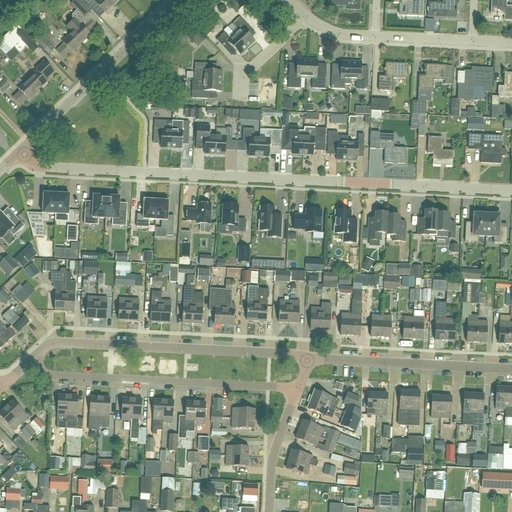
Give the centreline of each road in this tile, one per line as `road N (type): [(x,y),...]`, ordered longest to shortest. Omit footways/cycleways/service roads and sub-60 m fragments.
road 1 (residential): [(511,190),(38,167),(19,153)]
road 2 (residential): [(29,362),(57,343),(310,359)]
road 3 (residential): [(298,388),(48,376),(29,362)]
road 4 (unclassified): [(28,144),(177,0)]
road 5 (residential): [(310,359),(511,369)]
road 6 (residential): [(267,511),(269,467),(298,388)]
